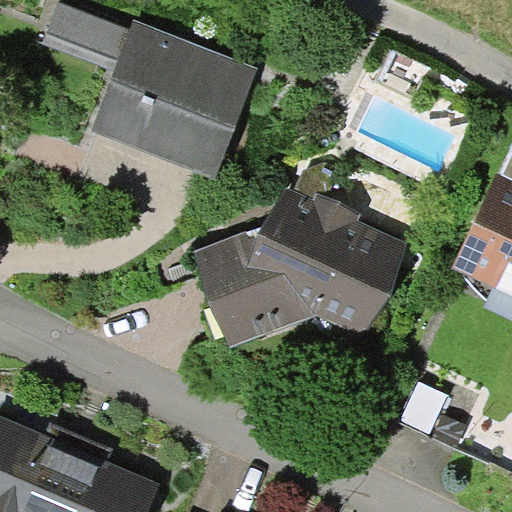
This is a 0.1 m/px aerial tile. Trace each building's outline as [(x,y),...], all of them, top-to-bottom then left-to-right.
[(131,29),(59,1),(43,43),(115,71),(91,130),(215,179),(259,68),(134,20),(131,29)] [(511,152),(502,173),(511,178),(511,152)] [(511,178),(502,173),(497,172),(453,267),(494,286),(511,294),(511,178)] [(194,251),(229,347),(319,316),(365,336),(411,245),(360,220),(363,214),(317,193),(315,200),(287,188),(262,226),(194,251)] [(511,317),(511,294),(494,286),(485,306),(511,317)] [(0,511),(49,511),(82,436),(51,423),(46,433),(0,413),(0,511)] [(113,449),(82,436),(49,511),(148,511),(161,483),(108,460),(113,449)]
